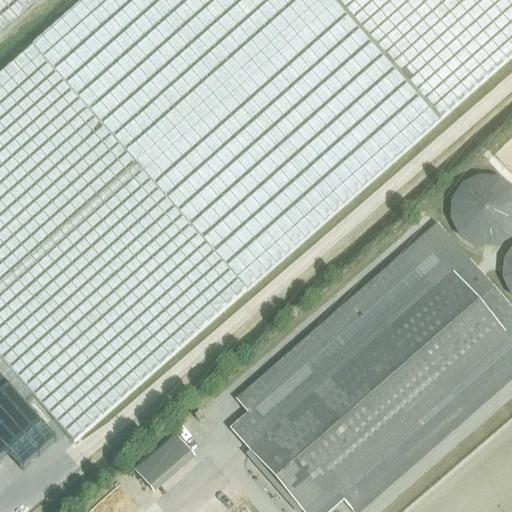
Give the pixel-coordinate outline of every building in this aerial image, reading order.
[(0,400),(11,390),(28,410),(37,401),(77,447),(250,293),(511,59),(511,0),(87,0),(34,47),(0,77),(0,400)] [(0,0),(0,33),(37,0),(0,0)] [(511,306),(445,230),(427,245),(244,405),(253,416),(235,432),(304,511),(335,511),(347,502),(355,511),(360,511),(511,380),(511,306)] [(23,408),(0,431),(0,482),(48,434),(26,411),(23,408)] [(176,439),(137,473),(153,491),(192,457),(176,439)]
